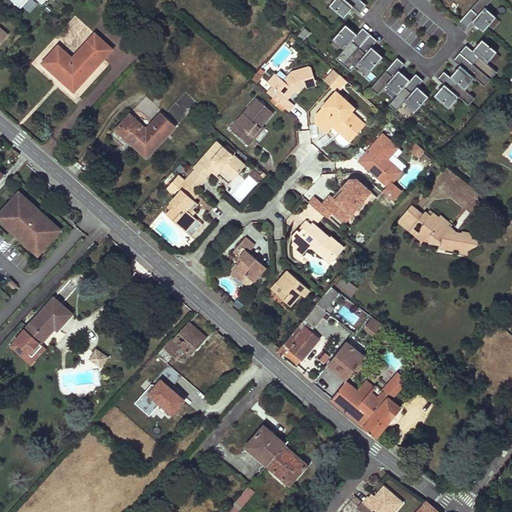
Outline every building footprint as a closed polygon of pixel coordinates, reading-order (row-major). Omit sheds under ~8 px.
[(11,0),(21,8),(28,0),(38,0),(43,3),(45,0),(11,0)] [(126,0),(126,1),(137,10),(142,5),(136,0),(126,0)] [(360,11),(366,5),(360,0),(335,0),(330,6),(345,19),(355,7),(360,11)] [(478,0),(460,22),(466,28),(472,21),(484,31),(496,18),(484,7),(490,0),(478,0)] [(0,42),(9,33),(0,24),(0,42)] [(343,65),(369,34),(362,29),(357,34),(346,24),(333,39),(345,49),(336,59),(343,65)] [(73,58),(58,45),(42,64),(74,92),(113,49),(95,33),(73,58)] [(376,40),(369,34),(343,65),(350,71),(359,60),(370,71),(383,56),(371,46),(376,40)] [(467,46),(461,53),(491,79),(497,72),(487,63),(497,52),(482,39),(472,51),(467,46)] [(491,79),(461,53),(455,60),(461,65),(451,76),(465,89),(475,77),(485,86),(491,79)] [(403,64),(396,58),(370,88),(377,94),(386,85),(397,95),(410,80),(399,70),(403,64)] [(275,88),(269,94),(289,111),(294,105),(288,99),(295,91),(302,83),(304,85),(307,88),(317,85),(312,68),(309,67),(292,72),(284,81),(276,74),(268,83),(275,88)] [(256,83),(262,77),(257,72),(254,76),(252,79),(256,83)] [(451,76),(445,72),(439,79),(444,84),(434,95),(449,108),(459,96),(469,105),(475,98),(465,89),(451,76)] [(422,80),(415,74),(410,80),(397,95),(389,104),(396,110),(405,100),(416,110),(429,95),(417,85),(422,80)] [(302,83),(295,91),(297,93),(304,85),(302,83)] [(336,92),(316,114),(317,124),(327,133),(333,127),(334,125),(337,127),(338,126),(341,129),(339,132),(350,142),(365,125),(351,112),(352,110),(347,105),(348,103),(336,92)] [(257,98),(230,129),(249,145),(256,138),(253,136),(262,125),(273,113),(257,98)] [(146,158),(176,126),(161,113),(146,129),(130,114),(116,129),(129,141),(131,139),(134,143),(132,145),(146,158)] [(262,125),(253,136),(256,138),(265,127),(262,125)] [(383,134),(359,161),(371,172),(372,170),(376,173),(374,175),(389,187),(402,172),(388,160),(399,148),(383,134)] [(195,170),(186,180),(197,190),(207,179),(206,178),(211,171),(217,165),(221,169),(233,180),(246,166),(218,141),(194,168),(195,170)] [(409,150),(418,158),(425,151),(416,143),(409,150)] [(217,165),(211,171),(216,175),(221,169),(217,165)] [(186,180),(185,179),(178,187),(182,190),(170,203),(171,204),(168,208),(171,211),(167,215),(185,231),(197,219),(190,213),(187,211),(190,208),(196,201),(195,200),(200,193),(197,190),(186,180)] [(318,200),(312,206),(324,216),(329,210),(333,213),(344,223),(371,192),(357,179),(350,180),(343,188),(345,190),(336,200),(334,198),(331,195),(323,204),(318,200)] [(343,188),(334,198),(336,200),(345,190),(343,188)] [(20,191),(15,196),(21,201),(26,196),(20,191)] [(21,201),(15,196),(2,210),(7,215),(2,221),(14,232),(27,218),(34,225),(21,239),(33,250),(38,244),(44,249),(57,235),(52,229),(56,224),(26,196),(21,201)] [(310,204),(300,215),(306,221),(302,226),(305,228),(300,232),(298,230),(293,236),(293,246),(303,254),(307,248),(313,248),(330,263),(344,247),(332,236),(330,238),(316,225),(324,216),(312,206),(310,204)] [(434,213),(431,216),(428,213),(426,212),(423,215),(412,206),(398,222),(410,232),(418,222),(423,225),(421,233),(431,235),(429,242),(429,243),(440,245),(440,248),(456,251),(456,252),(468,254),(468,250),(469,246),(471,245),(473,248),(477,245),(478,240),(473,239),(474,234),(462,232),(462,233),(457,232),(453,234),(439,223),(439,218),(434,213)] [(329,210),(324,216),(328,219),(333,213),(329,210)] [(440,216),(439,218),(451,227),(452,225),(440,216)] [(27,218),(14,232),(21,239),(34,225),(27,218)] [(451,227),(439,218),(439,223),(453,234),(457,232),(451,227)] [(197,219),(185,231),(192,237),(203,225),(197,219)] [(418,222),(410,232),(421,240),(429,242),(431,235),(421,233),(423,225),(418,222)] [(62,230),(56,224),(52,229),(57,235),(62,230)] [(246,237),(233,252),(240,258),(242,260),(239,264),(231,272),(243,282),(247,276),(254,282),(266,267),(249,253),(255,246),(246,237)] [(44,249),(38,244),(33,250),(38,255),(44,249)] [(293,246),(294,256),(298,260),(303,254),(293,246)] [(288,270),(282,277),(285,279),(275,292),(291,306),(301,293),(304,296),(310,289),(288,270)] [(247,276),(243,282),(249,287),(254,282),(247,276)] [(282,277),(272,289),(275,292),(285,279),(282,277)] [(357,288),(343,277),(337,285),(351,296),(357,288)] [(17,285),(11,279),(7,283),(14,289),(17,285)] [(332,287),(317,304),(325,311),(339,293),(332,287)] [(240,309),(247,301),(241,296),(234,304),(240,309)] [(58,330),(72,314),(54,298),(25,330),(41,344),(55,328),(58,330)] [(282,356),(284,353),(298,365),(302,359),(319,339),(311,332),(316,326),(316,325),(326,312),(325,311),(317,304),(301,323),(306,327),(303,331),(298,327),(280,349),(277,352),(282,356)] [(167,346),(175,353),(181,347),(191,356),(207,338),(189,322),(167,346)] [(374,338),(381,329),(377,326),(370,335),(374,338)] [(21,335),(37,348),(41,344),(25,330),(21,335)] [(328,365),(340,374),(343,377),(361,355),(346,342),(328,365)] [(155,359),(162,366),(175,353),(167,346),(155,359)] [(88,359),(97,365),(104,354),(96,348),(88,359)] [(316,358),(325,364),(331,355),(322,349),(316,358)] [(97,365),(101,368),(109,357),(104,354),(97,365)] [(347,380),(364,357),(361,355),(343,377),(347,379),(347,380)] [(145,370),(152,377),(162,366),(155,359),(145,370)] [(328,365),(326,368),(337,377),(340,374),(328,365)] [(162,366),(152,377),(162,386),(172,375),(162,366)] [(399,372),(382,392),(391,399),(408,381),(399,372)] [(307,373),(304,376),(313,383),(317,379),(313,376),(312,378),(307,373)] [(337,377),(330,386),(337,392),(347,379),(343,377),(340,374),(337,377)] [(345,382),(332,399),(377,437),(400,407),(391,399),(382,392),(374,386),(373,387),(366,381),(357,391),(345,382)] [(247,447),(268,465),(284,446),(274,438),(276,436),(271,431),(269,433),(263,428),(247,447)] [(274,438),(284,446),(286,444),(276,436),(274,438)] [(268,465),(290,485),(307,466),(284,446),(268,465)] [(237,500),(244,505),(255,492),(249,486),(237,500)] [(395,511),(403,503),(384,487),(376,497),(373,501),(369,498),(369,497),(363,503),(373,511),(395,511)] [(228,511),(237,511),(244,505),(237,500),(228,511)] [(416,511),(440,511),(426,500),(416,511)] [(373,511),(363,503),(358,509),(361,511),(373,511)]
